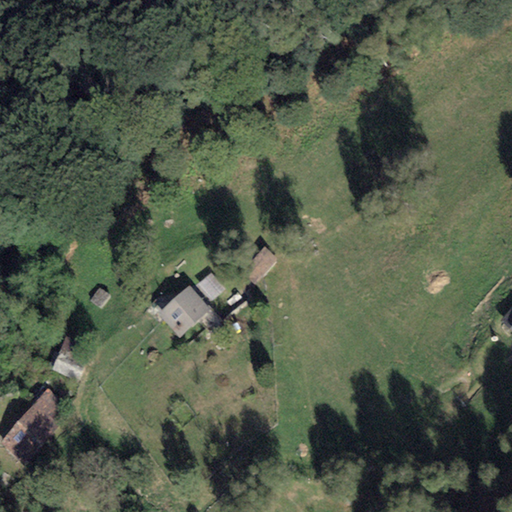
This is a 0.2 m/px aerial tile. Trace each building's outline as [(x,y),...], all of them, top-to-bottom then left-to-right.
[(276,262),(262,249),(231,282),(245,295),(276,262)] [(199,287),(211,307),(227,297),(215,277),(199,287)] [(108,296),(97,289),(88,303),(99,310),(108,296)] [(207,312),(186,289),(155,317),(177,340),(207,312)] [(511,306),(497,324),(511,336),(511,306)] [(81,346),(62,339),(49,373),(77,384),(86,363),(76,359),(81,346)] [(70,413),(45,391),(0,442),(0,447),(23,467),(70,413)]
